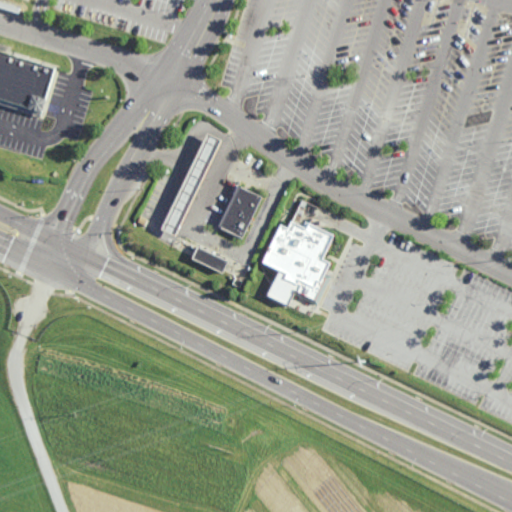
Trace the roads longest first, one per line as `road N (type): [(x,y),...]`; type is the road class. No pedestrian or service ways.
road 1 (primary): [(511,463),(0,218)]
road 2 (primary): [(55,270),(511,503)]
road 3 (residential): [(175,77),(288,157),(511,281)]
road 4 (residential): [(55,270),(24,342),(20,386),(64,511)]
road 5 (residential): [(175,77),(140,101),(81,177),(49,243),(55,270)]
road 6 (residential): [(55,270),(79,258),(175,77)]
